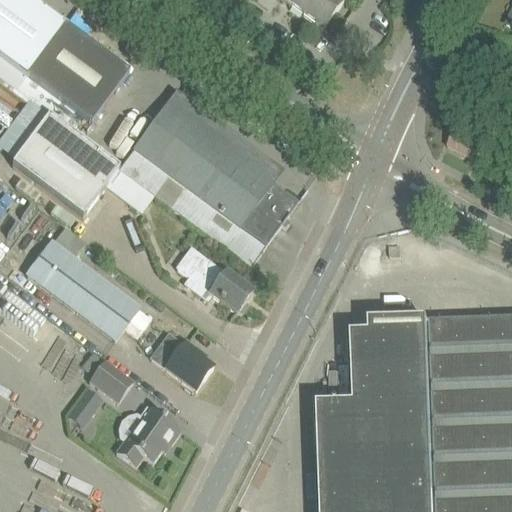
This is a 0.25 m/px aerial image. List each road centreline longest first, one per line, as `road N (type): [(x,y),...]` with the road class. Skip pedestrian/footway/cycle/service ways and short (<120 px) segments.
road 1 (tertiary): [(202,511),(373,163)]
road 2 (tertiary): [(373,163),(148,0)]
road 3 (tertiary): [(373,163),(450,0)]
road 4 (tertiary): [(511,237),(373,163)]
